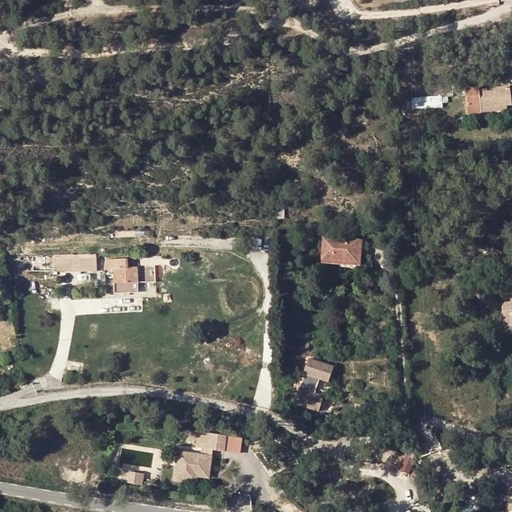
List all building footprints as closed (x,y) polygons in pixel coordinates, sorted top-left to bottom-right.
[(495,26),(487,28),(489,35),(496,33),(495,26)] [(499,87),(500,105),(505,105),(511,105),(509,86),(499,87)] [(479,87),(465,88),(468,113),(482,112),(481,108),(500,105),(499,87),(479,90),(479,87)] [(420,107),(442,106),(441,96),(420,97),(420,107)] [(276,209),(276,219),(284,219),(284,208),(276,209)] [(323,236),(321,260),(340,261),(357,262),(359,239),(347,238),(323,236)] [(33,276),(33,267),(54,267),(54,271),(71,270),(71,255),(54,255),(17,256),(17,273),(27,272),(27,276),(33,276)] [(106,259),(106,269),(114,269),(114,293),(139,293),(138,268),(126,268),(126,259),(106,259)] [(483,270),(482,260),(471,261),(472,271),(483,270)] [(357,262),(340,261),(340,266),(339,271),(357,273),(357,262)] [(511,335),(511,294),(510,295),(511,303),(503,304),(505,336),(511,335)] [(333,368),(310,361),(305,376),(307,377),(302,391),(300,390),(295,405),(299,406),(319,413),(324,398),(315,395),(319,380),(329,383),(333,368)] [(222,454),(224,438),(209,436),(198,434),(196,450),(207,452),(222,454)] [(171,483),(181,484),(182,481),(190,482),(191,471),(195,472),(195,476),(207,478),(210,459),(179,455),(177,469),(173,469),(171,483)] [(140,480),(142,473),(123,469),(122,476),(140,480)] [(193,486),(195,476),(195,472),(191,471),(190,482),(182,481),(181,484),(193,486)] [(417,494),(422,505),(432,501),(428,490),(417,494)]
